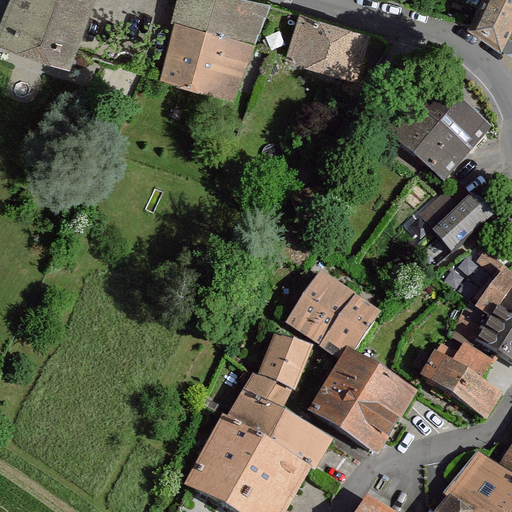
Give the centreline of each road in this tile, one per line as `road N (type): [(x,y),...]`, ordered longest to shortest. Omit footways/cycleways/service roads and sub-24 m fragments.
road 1 (unclassified): [(511,99),(469,50),(315,0)]
road 2 (unclassified): [(344,511),(376,465),(477,438),(511,411)]
